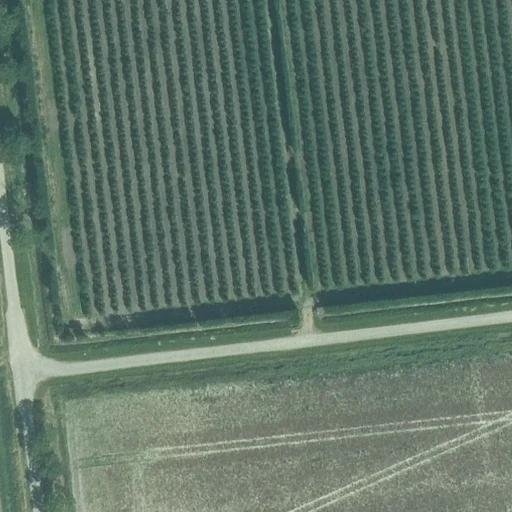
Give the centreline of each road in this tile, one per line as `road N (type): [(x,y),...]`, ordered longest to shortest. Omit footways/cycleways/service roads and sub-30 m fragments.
road 1 (unclassified): [(23,379),(511,324)]
road 2 (unclassified): [(23,379),(0,178)]
road 3 (unclassified): [(38,511),(23,379)]
